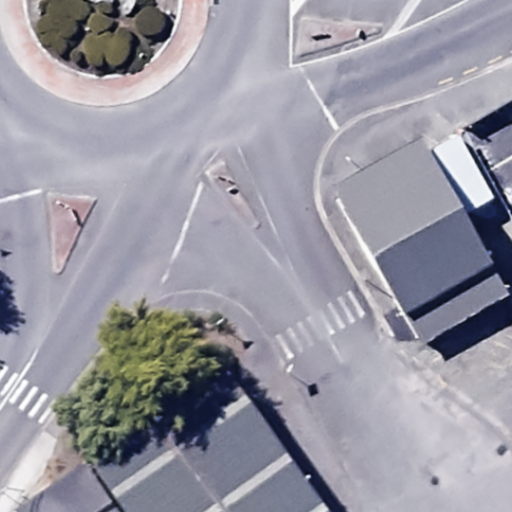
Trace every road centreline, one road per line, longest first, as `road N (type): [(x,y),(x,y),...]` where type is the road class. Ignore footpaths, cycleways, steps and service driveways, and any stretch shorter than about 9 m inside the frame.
road 1 (unclassified): [(511,13),(347,88),(282,89),(233,60)]
road 2 (unclassified): [(149,144),(128,239),(104,281),(37,349)]
road 3 (unclassified): [(37,349),(20,266),(27,141)]
road 4 (unclassified): [(149,144),(88,155),(27,141)]
road 5 (unclassified): [(233,60),(193,117),(149,144)]
